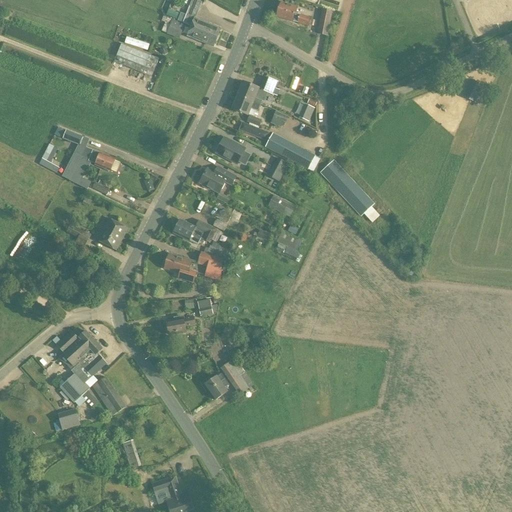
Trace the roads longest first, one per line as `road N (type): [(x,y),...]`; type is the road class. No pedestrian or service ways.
road 1 (tertiary): [(116,309),(122,273),(246,24)]
road 2 (unclassified): [(246,24),(362,91),(384,94),(511,35)]
road 3 (tertiary): [(238,511),(205,447),(120,330),(116,309)]
road 4 (unclassified): [(0,371),(69,318),(116,309)]
